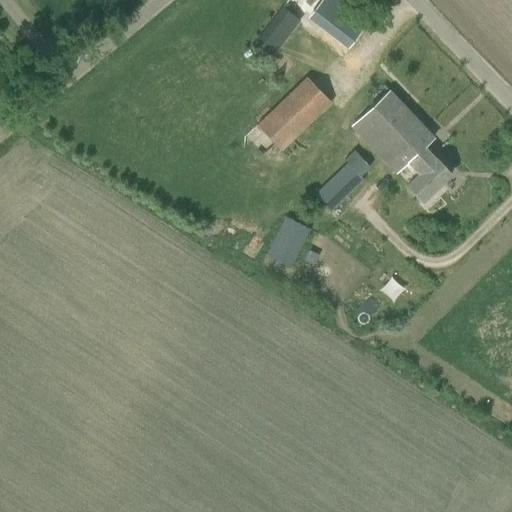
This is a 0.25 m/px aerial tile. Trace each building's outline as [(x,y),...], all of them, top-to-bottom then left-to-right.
[(311,32),(339,56),(369,20),(343,0),(286,0),(254,43),(272,57),(303,17),(315,28),(311,32)] [(281,153),(331,103),(306,77),(255,125),(281,153)] [(455,181),(450,175),(424,148),(408,164),(418,174),(406,185),(422,202),(440,185),(445,190),(455,181)] [(343,159),(347,163),(314,195),(330,212),(363,180),(360,177),(371,168),(353,149),(343,159)] [(285,216),(265,255),(290,268),(310,229),(285,216)]
